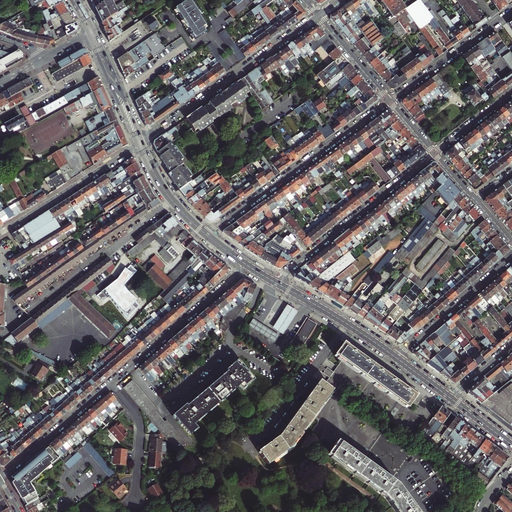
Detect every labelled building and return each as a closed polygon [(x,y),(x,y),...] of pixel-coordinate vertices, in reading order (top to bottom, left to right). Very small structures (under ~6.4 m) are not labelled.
[(54,8),(62,3),(61,2),(60,0),(55,0),(45,5),(46,6),(47,8),(47,9),(53,6),(54,8)] [(93,10),(107,0),(90,0),(88,1),(91,6),(93,10)] [(100,25),(125,8),(121,1),(115,5),(112,7),(108,0),(107,0),(93,10),(97,19),(100,25)] [(205,26),(206,25),(199,16),(202,14),(200,11),(198,13),(189,0),(188,0),(186,2),(184,0),(181,3),(182,5),(174,10),(174,12),(173,13),(176,17),(177,16),(182,22),(180,23),(186,31),(188,30),(191,35),(190,37),(193,41),(194,39),(195,40),(206,33),(204,29),(206,27),(205,26)] [(234,0),(232,2),(233,3),(224,11),(227,14),(240,3),(243,0),(234,0)] [(230,19),(231,20),(252,3),(254,2),(252,0),(243,0),(240,3),(227,14),(230,19)] [(258,6),(266,0),(255,0),(254,2),(252,3),(255,8),(258,6)] [(273,1),(272,0),(266,0),(258,6),(262,13),(265,16),(269,22),(273,18),(274,18),(268,10),(276,4),(274,2),(273,1)] [(280,8),(283,5),(288,0),(276,0),(274,2),(276,4),(279,9),(280,8)] [(283,12),(286,9),(289,7),(294,3),(292,1),(291,0),(288,0),(283,5),(280,8),(283,12)] [(348,2),(359,17),(362,15),(359,11),(361,9),(354,0),(351,0),(348,2)] [(354,0),(361,9),(362,10),(365,9),(370,15),(372,14),(369,8),(367,6),(362,0),(354,0)] [(418,29),(422,26),(428,22),(432,18),(427,11),(422,4),(418,0),(415,0),(412,3),(410,4),(408,5),(404,8),(403,9),(412,21),(418,29)] [(470,0),(465,4),(469,9),(474,5),(472,3),(470,0)] [(499,4),(497,0),(493,3),(498,11),(507,5),(504,1),(499,4)] [(364,23),(359,17),(348,2),(345,4),(342,7),(345,11),(347,15),(348,16),(349,16),(352,14),(360,24),(360,25),(357,28),(358,30),(366,24),(364,23)] [(391,2),(385,6),(387,10),(388,11),(394,7),(391,2)] [(52,20),(60,17),(69,14),(67,10),(62,3),(54,8),(58,14),(56,15),(55,14),(51,15),(48,11),(48,9),(46,10),(43,12),(44,15),(43,15),(44,17),(45,16),(47,24),(44,26),(45,28),(43,29),(44,32),(47,32),(50,30),(50,28),(53,27),(51,21),(52,20)] [(300,9),(294,3),(289,7),(295,14),(292,17),(296,22),(303,17),(304,14),(300,9)] [(401,3),(394,7),(398,13),(403,9),(404,8),(403,6),(401,3)] [(460,7),(464,12),(469,9),(465,4),(460,7)] [(215,18),(223,10),(219,5),(210,12),(215,18)] [(474,5),(469,9),(473,14),(478,10),(476,7),(474,5)] [(255,8),(250,12),(253,17),(260,12),(261,14),(262,13),(258,6),(255,8)] [(386,21),(385,20),(384,19),(384,18),(382,16),(381,14),(378,16),(372,6),(369,8),(372,14),(387,34),(390,32),(384,23),(386,21)] [(345,11),(342,7),(329,16),(329,19),(331,22),(332,23),(339,17),(342,14),(345,11)] [(393,16),(398,13),(394,7),(388,11),(391,15),(392,17),(393,16)] [(127,10),(125,8),(100,25),(102,30),(104,34),(114,27),(121,23),(118,18),(123,14),(122,13),(127,10)] [(286,9),(283,12),(286,17),(285,17),(291,26),(293,24),(296,22),(292,17),(286,9)] [(398,13),(393,16),(402,28),(412,21),(403,9),(398,13)] [(430,9),(427,11),(432,18),(434,21),(437,19),(430,9)] [(473,14),(469,9),(464,12),(468,17),(473,14)] [(478,10),(473,14),(476,19),(481,15),(480,13),(478,10)] [(283,12),(278,15),(288,28),(291,26),(285,17),(286,17),(283,12)] [(56,32),(75,24),(72,19),(69,14),(60,17),(52,20),(51,21),(53,27),(50,28),(50,30),(54,41),(54,44),(57,42),(59,41),(56,32)] [(462,38),(452,24),(445,14),(441,17),(450,30),(452,30),(453,31),(450,33),(453,38),(449,40),(452,45),(456,42),(462,38)] [(476,19),(473,14),(468,17),(471,22),(476,19)] [(278,15),(276,17),(279,21),(277,23),(283,32),(285,30),(288,28),(278,15)] [(481,15),(476,19),(471,22),(475,28),(481,24),(485,21),(481,15)] [(267,30),(264,32),(271,40),(274,38),(278,35),(272,26),(269,22),(265,16),(261,19),(266,25),(264,26),(267,30)] [(387,21),(393,29),(396,34),(401,41),(404,39),(401,34),(404,31),(402,28),(393,16),(392,17),(388,20),(387,21)] [(343,20),(339,17),(332,23),(334,25),(335,27),(343,20)] [(145,30),(148,34),(158,27),(152,18),(142,25),(145,30)] [(428,22),(444,44),(443,44),(446,49),(452,45),(449,40),(434,21),(432,18),(428,22)] [(14,22),(12,19),(0,26),(0,31),(2,32),(5,27),(7,28),(10,25),(14,22)] [(228,27),(234,23),(231,20),(230,19),(225,22),(228,27)] [(346,24),(343,20),(335,27),(337,29),(338,30),(346,24)] [(382,39),(370,21),(366,24),(358,30),(360,32),(363,36),(366,41),(363,44),(359,39),(351,46),(356,51),(361,57),(372,47),(374,45),(382,39)] [(456,21),(452,24),(462,38),(466,35),(469,32),(465,27),(462,23),(459,26),(456,21)] [(9,29),(12,30),(13,26),(16,25),(14,22),(10,25),(7,28),(5,27),(2,32),(5,34),(7,35),(9,29)] [(465,27),(469,32),(475,28),(471,22),(465,27)] [(13,26),(12,30),(9,29),(7,35),(10,36),(12,37),(14,31),(21,27),(19,23),(16,25),(13,26)] [(283,32),(277,23),(272,26),(278,35),(281,33),(283,32)] [(77,27),(75,24),(56,32),(59,41),(65,38),(75,33),(77,31),(77,29),(77,27)] [(346,24),(338,30),(340,32),(342,34),(350,28),(346,24)] [(352,26),(350,28),(342,34),(344,37),(345,39),(355,30),(352,26)] [(426,40),(430,36),(422,26),(418,29),(426,40)] [(106,39),(108,43),(119,35),(114,27),(104,34),(106,39)] [(271,40),(264,32),(261,27),(258,29),(257,28),(254,30),(255,31),(265,44),(268,42),(271,40)] [(316,27),(313,27),(305,33),(308,37),(309,36),(311,40),(316,36),(318,39),(323,35),(321,33),(316,27)] [(357,28),(355,30),(345,39),(347,41),(348,42),(356,36),(359,33),(360,32),(358,30),(357,28)] [(54,44),(54,41),(50,30),(47,32),(48,36),(47,36),(47,37),(45,37),(45,39),(46,39),(45,45),(48,46),(50,46),(54,44)] [(232,42),(223,31),(218,35),(238,63),(244,59),(232,42)] [(250,35),(260,48),(262,46),(265,44),(255,31),(250,35)] [(490,35),(495,43),(497,44),(498,46),(502,43),(494,32),(492,33),(490,35)] [(28,33),(27,33),(27,34),(22,33),(20,39),(24,40),(28,41),(29,35),(28,34),(28,33)] [(29,35),(28,41),(32,42),(37,43),(38,37),(30,35),(31,33),(28,33),(28,34),(29,35)] [(39,33),(38,37),(37,43),(41,44),(45,45),(46,39),(45,39),(45,37),(43,36),(43,38),(41,37),(41,34),(39,33)] [(303,34),(301,36),(306,44),(309,42),(311,45),(313,43),(313,42),(311,40),(309,36),(308,37),(305,33),(303,34)] [(160,42),(154,34),(150,37),(142,43),(150,53),(153,57),(165,49),(163,46),(160,41),(160,42)] [(242,39),(239,41),(249,56),(252,54),(255,52),(245,38),(242,34),(240,36),(242,39)] [(250,35),(245,38),(255,52),(257,50),(260,48),(250,35)] [(322,50),(330,44),(324,37),(323,35),(318,39),(313,43),(311,45),(309,47),(311,50),(312,52),(319,46),(322,50)] [(488,36),(486,38),(492,45),(495,43),(490,35),(488,36)] [(306,44),(301,36),(298,38),(295,40),(298,44),(299,43),(302,47),(302,48),(305,53),(308,57),(311,55),(308,52),(311,50),(309,47),(306,44)] [(359,39),(356,36),(348,42),(350,44),(351,46),(359,39)] [(438,56),(442,52),(430,36),(426,40),(438,56)] [(249,56),(239,41),(237,38),(232,42),(244,59),(247,57),(249,56)] [(485,39),(483,40),(488,48),(492,45),(486,38),(485,39)] [(169,51),(183,44),(180,39),(166,46),(169,51)] [(293,41),(291,43),(299,54),(301,56),(305,53),(302,48),(302,47),(299,43),(298,44),(295,40),(293,41)] [(481,42),(479,43),(485,51),(488,48),(483,40),(481,42)] [(208,42),(203,46),(213,59),(224,74),(229,70),(208,42)] [(121,73),(145,56),(150,53),(142,43),(116,62),(119,70),(121,73)] [(289,45),(286,47),(295,58),(296,57),(295,56),(296,55),(297,56),(299,54),(291,43),(289,45)] [(477,44),(475,46),(481,54),(485,51),(479,43),(477,44)] [(490,51),(487,54),(483,57),(484,58),(486,60),(487,62),(499,53),(501,57),(508,52),(507,50),(506,49),(502,43),(498,46),(494,49),(490,51)] [(330,44),(322,50),(327,55),(334,49),(330,44)] [(473,48),(469,50),(477,61),(480,59),(481,60),(484,58),(483,57),(482,55),(481,54),(475,46),(473,48)] [(283,49),(281,51),(295,70),(300,66),(295,58),(286,47),(283,49)] [(375,51),(372,47),(361,57),(363,59),(364,60),(368,57),(369,58),(372,55),(372,54),(375,51)] [(379,55),(380,53),(384,50),(381,47),(378,49),(375,51),(379,55)] [(421,49),(418,51),(427,63),(430,61),(432,59),(423,47),(421,49)] [(327,55),(332,61),(340,55),(337,52),(334,49),(327,55)] [(12,54),(0,50),(0,72),(0,73),(11,67),(25,60),(24,58),(23,57),(25,57),(25,56),(24,56),(24,55),(24,54),(23,54),(23,53),(22,53),(21,52),(20,52),(20,51),(19,51),(12,54)] [(84,51),(81,50),(69,57),(52,66),(56,73),(87,55),(85,51),(84,51)] [(410,52),(408,50),(394,62),(393,63),(395,65),(410,52)] [(484,71),(480,64),(477,61),(469,50),(467,51),(465,53),(471,61),(473,64),(471,66),(472,67),(470,68),(476,77),(484,71)] [(295,70),(281,51),(278,52),(276,54),(289,72),(290,73),(295,70)] [(367,64),(379,55),(375,51),(372,54),(372,55),(369,58),(368,57),(364,60),(366,62),(367,64)] [(411,53),(415,60),(421,68),(424,65),(427,63),(418,51),(414,54),(412,52),(411,53)] [(501,57),(500,56),(498,57),(498,59),(509,73),(500,80),(506,88),(511,83),(511,56),(510,54),(508,52),(501,57)] [(380,53),(379,55),(367,64),(369,67),(371,69),(382,59),(380,56),(382,55),(380,53)] [(467,64),(471,61),(465,53),(464,54),(461,56),(467,64)] [(273,56),(270,58),(278,69),(284,77),(286,76),(285,74),(289,72),(276,54),(273,56)] [(56,84),(92,64),(89,59),(87,55),(56,73),(51,75),(56,84)] [(321,87),(326,83),(348,64),(345,62),(344,60),(340,55),(332,61),(316,75),(316,76),(316,77),(318,79),(319,80),(322,83),(320,85),(321,87)] [(145,56),(121,73),(123,78),(124,80),(128,77),(149,62),(145,56)] [(207,63),(208,65),(212,70),(218,78),(221,76),(224,74),(213,59),(209,62),(207,58),(201,63),(204,66),(206,64),(207,63)] [(267,60),(265,62),(271,71),(275,68),(276,70),(278,69),(270,58),(267,60)] [(394,62),(391,58),(388,62),(386,63),(389,67),(393,63),(394,62)] [(386,63),(382,59),(371,69),(373,71),(374,72),(378,69),(379,70),(383,66),(386,63)] [(421,68),(415,60),(399,71),(402,75),(405,79),(414,73),(421,68)] [(480,82),(481,84),(486,80),(495,73),(487,62),(486,60),(480,64),(484,71),(476,77),(480,82)] [(260,65),(255,68),(260,75),(263,79),(264,80),(266,79),(264,75),(271,71),(265,62),(260,65)] [(378,77),(389,67),(386,63),(383,66),(379,70),(378,69),(374,72),(376,74),(378,77)] [(337,82),(352,69),(350,67),(348,64),(326,83),(328,86),(331,84),(333,85),(337,82)] [(204,67),(199,70),(209,84),(212,82),(214,81),(208,72),(204,67)] [(385,78),(390,74),(389,74),(393,71),(389,67),(378,77),(379,79),(381,80),(385,77),(385,78)] [(251,72),(246,75),(268,105),(272,102),(262,87),(261,87),(258,83),(263,79),(260,75),(255,68),(251,72)] [(345,85),(357,75),(355,73),(352,69),(337,82),(339,85),(328,94),(331,97),(345,85)] [(168,70),(162,74),(167,80),(168,79),(172,77),(168,70)] [(209,84),(199,70),(194,74),(204,88),(207,86),(209,84)] [(218,78),(212,70),(208,72),(214,81),(216,79),(218,78)] [(187,75),(199,92),(202,90),(204,88),(194,74),(192,71),(187,75)] [(199,92),(187,75),(186,73),(183,75),(187,82),(185,83),(194,96),(196,94),(199,92)] [(157,78),(162,84),(165,82),(167,80),(162,74),(157,78)] [(393,78),(390,74),(385,78),(385,77),(381,80),(383,83),(385,85),(393,78)] [(268,105),(246,75),(243,77),(239,80),(248,93),(261,109),(268,105)] [(359,78),(357,75),(345,85),(347,87),(341,91),(342,93),(344,91),(346,93),(361,80),(359,78)] [(396,78),(395,76),(393,78),(385,85),(388,89),(392,89),(398,84),(405,79),(402,75),(396,78)] [(441,83),(435,75),(430,79),(436,87),(441,83)] [(506,88),(500,80),(497,82),(494,77),(492,79),(495,83),(502,92),(504,90),(506,88)] [(33,85),(29,79),(21,83),(13,88),(17,94),(19,93),(31,86),(33,85)] [(83,91),(84,93),(101,84),(99,81),(98,79),(81,88),(83,91)] [(436,87),(430,79),(428,80),(426,82),(432,90),(436,87)] [(188,99),(176,82),(175,80),(170,83),(175,91),(177,93),(175,94),(176,96),(182,104),(185,102),(188,99)] [(191,97),(194,96),(185,83),(183,85),(178,80),(176,82),(188,99),(191,97)] [(184,120),(190,128),(193,132),(197,129),(199,132),(211,123),(211,122),(218,116),(218,117),(231,108),(229,107),(236,102),(238,104),(247,97),(245,95),(248,93),(239,80),(202,107),(188,117),(184,120)] [(350,98),(357,92),(365,85),(363,82),(361,80),(346,93),(350,98)] [(487,82),(491,87),(497,96),(500,94),(502,92),(495,83),(493,85),(489,81),(487,82)] [(424,83),(422,85),(430,96),(434,93),(432,90),(426,82),(424,83)] [(465,95),(464,95),(466,99),(472,107),(481,101),(483,101),(486,99),(486,97),(484,94),(483,94),(482,95),(478,90),(483,86),(483,85),(481,84),(480,82),(475,85),(473,83),(462,91),(465,95)] [(436,87),(438,90),(442,95),(447,91),(443,85),(441,83),(436,87)] [(80,96),(82,99),(102,88),(101,86),(101,84),(84,93),(80,96)] [(483,85),(483,86),(492,99),(495,97),(497,96),(491,87),(488,89),(484,84),(483,85)] [(365,85),(357,92),(360,95),(359,96),(358,95),(353,99),(355,101),(369,89),(368,87),(365,85)] [(430,96),(422,85),(420,86),(418,88),(426,99),(430,96)] [(11,89),(8,90),(12,97),(17,94),(13,88),(11,89)] [(93,107),(98,115),(111,109),(107,100),(102,88),(82,99),(69,106),(63,110),(67,117),(88,106),(90,109),(93,107)] [(415,89),(413,91),(419,99),(420,101),(422,104),(427,100),(426,99),(418,88),(415,89)] [(359,103),(361,105),(374,94),(371,92),(369,89),(355,101),(353,103),(354,104),(359,100),(361,102),(359,103)] [(5,99),(6,100),(12,97),(8,90),(2,93),(5,99)] [(79,93),(77,90),(59,100),(31,115),(25,118),(27,122),(30,128),(38,123),(36,120),(68,103),(67,102),(80,95),(79,93)] [(151,91),(147,94),(141,98),(134,102),(135,106),(137,109),(150,101),(152,99),(149,95),(152,93),(151,91)] [(177,93),(175,91),(169,95),(174,101),(178,107),(182,104),(176,96),(175,94),(177,93)] [(411,93),(400,100),(399,104),(403,108),(406,112),(413,107),(409,101),(411,100),(413,103),(414,101),(416,103),(415,104),(415,105),(420,101),(419,99),(413,91),(411,93)] [(6,100),(10,109),(24,101),(19,93),(17,94),(12,97),(6,100)] [(375,97),(374,94),(361,105),(357,108),(356,106),(351,110),(349,107),(347,108),(354,117),(376,101),(377,98),(375,97)] [(82,99),(80,96),(80,95),(67,102),(68,103),(69,106),(82,99)] [(157,122),(166,115),(162,110),(165,108),(168,106),(174,101),(169,95),(160,101),(150,109),(150,110),(139,115),(145,128),(148,129),(157,122)] [(325,107),(318,98),(311,103),(312,105),(317,112),(325,107)] [(5,99),(1,101),(4,107),(6,111),(8,110),(9,109),(10,109),(6,100),(5,99)] [(150,109),(160,101),(159,99),(154,102),(152,104),(150,101),(137,109),(138,112),(139,115),(150,110),(150,109)] [(307,119),(317,112),(312,105),(311,103),(309,100),(299,107),(304,115),(307,119)] [(174,101),(168,106),(169,107),(172,111),(175,109),(178,107),(174,101)] [(341,108),(344,112),(350,120),(353,118),(354,117),(347,108),(346,106),(344,103),(343,102),(339,105),(341,108)] [(511,112),(506,104),(504,106),(502,108),(511,120),(511,118),(511,112)] [(408,114),(410,116),(418,110),(415,105),(413,107),(406,112),(408,114)] [(26,106),(20,109),(25,118),(31,115),(26,106)] [(169,107),(168,106),(165,108),(162,110),(166,115),(169,113),(172,111),(169,107)] [(304,115),(299,107),(293,111),(299,119),(304,115)] [(336,112),(345,124),(348,122),(350,120),(344,112),(341,108),(336,112)] [(511,120),(502,108),(500,109),(498,111),(504,120),(507,117),(509,120),(510,121),(511,120)] [(105,126),(116,120),(114,115),(111,109),(98,115),(84,122),(90,134),(91,134),(97,131),(94,126),(92,126),(91,123),(95,121),(96,124),(102,121),(105,126)] [(330,114),(334,119),(335,121),(336,122),(340,128),(343,125),(345,124),(336,112),(335,110),(330,114)] [(418,110),(410,116),(412,118),(413,120),(421,115),(422,114),(418,110)] [(382,125),(385,123),(393,116),(391,113),(389,111),(386,111),(378,117),(379,119),(377,120),(381,126),(382,125)] [(504,120),(498,111),(496,112),(494,114),(500,123),(502,121),(505,125),(507,123),(506,122),(504,120)] [(500,123),(494,114),(492,115),(490,117),(496,126),(499,123),(502,127),(503,126),(500,123)] [(421,115),(413,120),(416,123),(424,118),(421,115)] [(22,131),(23,132),(30,128),(27,122),(24,124),(20,116),(0,127),(7,140),(22,131)] [(385,123),(389,128),(398,121),(396,119),(393,116),(385,123)] [(496,126),(490,117),(488,118),(486,120),(495,131),(498,128),(496,126)] [(324,121),(332,133),(335,131),(340,128),(336,122),(333,124),(328,118),(324,121)] [(374,120),(371,122),(374,126),(373,127),(376,131),(377,130),(380,135),(382,133),(379,129),(382,126),(381,126),(377,120),(376,118),(374,120)] [(113,129),(119,127),(117,124),(116,120),(105,126),(97,131),(91,134),(97,142),(99,141),(96,136),(110,129),(111,132),(114,130),(113,129)] [(495,131),(486,120),(484,122),(482,123),(491,136),(493,135),(492,133),(495,131)] [(388,139),(404,128),(401,124),(398,121),(389,128),(386,130),(385,131),(382,133),(387,140),(388,139)] [(374,126),(371,122),(369,124),(366,125),(372,133),(375,132),(378,137),(380,135),(377,130),(376,131),(373,127),(374,126)] [(491,136),(482,123),(480,125),(478,127),(487,139),(488,140),(492,137),(491,136)] [(363,127),(361,129),(373,145),(375,148),(369,153),(373,158),(382,151),(378,146),(383,143),(387,140),(382,133),(380,135),(378,137),(376,139),(372,133),(366,125),(363,127)] [(118,139),(119,141),(124,138),(121,132),(119,127),(113,129),(114,130),(111,132),(108,135),(110,140),(107,141),(108,143),(108,144),(109,144),(110,143),(114,141),(118,139)] [(153,147),(156,152),(168,143),(171,141),(167,137),(176,130),(174,127),(153,142),(152,145),(153,147)] [(487,139),(478,127),(476,128),(474,130),(481,138),(483,136),(486,140),(487,139)] [(321,128),(316,131),(323,140),(327,137),(321,128)] [(405,130),(404,128),(388,139),(393,145),(394,143),(392,140),(394,139),(397,141),(407,132),(405,130)] [(359,131),(356,133),(366,146),(368,149),(373,145),(361,129),(359,131)] [(315,146),(317,144),(311,135),(308,130),(306,132),(307,134),(304,137),(312,148),(315,146)] [(481,138),(474,130),(472,131),(470,133),(479,145),(481,144),(478,141),(481,138)] [(323,140),(316,131),(311,135),(317,144),(320,142),(323,140)] [(400,146),(411,137),(409,135),(407,132),(397,141),(400,146)] [(366,146),(356,133),(354,134),(351,136),(361,150),(366,146)] [(479,145),(470,133),(468,135),(466,136),(475,148),(479,145)] [(106,157),(104,153),(100,147),(97,142),(91,134),(90,134),(86,136),(99,161),(100,160),(106,157)] [(89,158),(93,165),(94,164),(99,161),(86,136),(83,138),(80,140),(89,158)] [(269,149),(276,144),(270,136),(263,141),(269,149)] [(312,148),(304,137),(301,139),(299,136),(297,137),(298,139),(301,143),(307,151),(310,150),(312,148)] [(349,138),(347,140),(357,153),(361,150),(351,136),(349,138)] [(464,137),(462,139),(469,147),(471,145),(474,149),(475,148),(466,136),(464,137)] [(413,139),(411,137),(400,146),(402,147),(400,149),(403,151),(404,150),(408,147),(415,141),(413,139)] [(114,141),(116,145),(111,148),(109,149),(112,153),(120,148),(127,145),(126,143),(124,138),(119,141),(118,139),(114,141)] [(302,155),(296,147),(290,138),(287,141),(293,149),(291,151),(297,159),(300,157),(302,155)] [(383,143),(395,158),(404,169),(407,167),(409,165),(403,158),(400,154),(396,149),(394,147),(393,145),(388,139),(387,140),(383,143)] [(469,147),(462,139),(461,140),(458,142),(462,148),(464,150),(468,155),(472,151),(469,147)] [(77,149),(84,161),(89,158),(80,140),(66,147),(70,153),(77,149)] [(357,153),(347,140),(345,141),(343,142),(352,154),(354,156),(355,155),(356,156),(358,155),(357,153)] [(411,151),(419,145),(417,143),(415,141),(408,147),(411,151)] [(345,153),(346,153),(348,156),(352,154),(343,142),(342,143),(340,145),(343,148),(342,149),(345,153)] [(449,162),(460,153),(458,151),(462,148),(458,142),(445,153),(444,156),(447,160),(449,162)] [(108,150),(106,147),(109,144),(108,144),(108,143),(102,146),(100,147),(104,153),(106,157),(112,153),(109,149),(108,150)] [(181,159),(174,149),(172,147),(171,147),(168,143),(156,152),(160,158),(159,158),(163,163),(169,172),(170,174),(168,175),(179,190),(190,182),(188,178),(190,176),(184,167),(181,169),(179,166),(181,164),(179,160),(181,159)] [(301,143),(296,147),(302,155),(305,153),(307,151),(301,143)] [(338,146),(336,147),(344,158),(348,156),(346,153),(345,153),(342,149),(343,148),(340,145),(338,146)] [(421,148),(419,145),(411,151),(403,158),(409,165),(423,154),(424,151),(421,148)] [(344,158),(336,147),(331,151),(337,160),(339,162),(344,158)] [(295,160),(297,159),(291,151),(289,148),(287,150),(286,149),(284,150),(287,154),(293,162),(295,160)] [(66,174),(67,173),(70,172),(71,171),(59,150),(51,155),(60,170),(61,173),(63,176),(66,174)] [(333,163),(337,160),(331,151),(329,152),(327,155),(333,163)] [(496,156),(494,157),(503,169),(505,167),(508,165),(499,154),(496,151),(493,153),(496,156)] [(500,152),(499,154),(508,165),(510,164),(511,163),(505,155),(503,156),(500,152)] [(373,158),(369,153),(361,159),(359,160),(363,164),(365,168),(371,164),(372,163),(374,166),(373,167),(382,178),(386,184),(390,180),(385,174),(373,158)] [(461,153),(460,153),(449,162),(451,164),(453,167),(465,156),(465,155),(463,156),(461,153)] [(284,156),(290,164),(292,163),(293,162),(287,154),(284,156)] [(404,169),(395,158),(392,160),(387,154),(386,155),(394,167),(399,173),(402,171),(404,169)] [(289,165),(290,164),(284,156),(284,155),(281,157),(280,156),(279,157),(286,167),(289,165)] [(328,167),(333,163),(327,155),(325,156),(321,158),(328,167)] [(125,161),(126,163),(128,167),(137,162),(135,159),(134,156),(125,161)] [(272,177),(266,168),(258,156),(256,158),(261,165),(260,165),(263,170),(262,171),(269,180),(271,178),(272,177)] [(466,157),(465,156),(453,167),(455,169),(458,172),(468,162),(465,158),(466,157)] [(489,156),(487,158),(498,173),(500,171),(503,169),(494,157),(492,159),(489,156)] [(279,159),(276,161),(278,164),(279,164),(283,169),(285,168),(286,167),(279,157),(278,157),(279,159)] [(328,167),(321,158),(320,160),(317,162),(321,168),(325,174),(330,170),(328,167)] [(484,165),(485,167),(488,170),(483,174),(480,177),(485,183),(490,179),(498,173),(487,158),(483,160),(486,164),(484,165)] [(360,166),(363,164),(359,160),(357,161),(345,170),(348,174),(356,168),(356,169),(360,166)] [(276,161),(272,164),(278,173),(281,171),(283,169),(279,164),(278,164),(276,161)] [(139,167),(137,162),(128,167),(115,176),(117,179),(113,181),(111,179),(109,180),(111,183),(114,187),(121,183),(123,181),(140,170),(139,167)] [(315,163),(311,166),(317,173),(318,173),(318,174),(320,173),(318,171),(321,168),(317,162),(315,163)] [(470,164),(468,162),(458,172),(459,173),(460,174),(462,176),(472,167),(470,164)] [(115,176),(128,167),(126,163),(119,167),(120,168),(113,172),(112,170),(106,174),(109,180),(111,179),(115,176)] [(265,182),(259,173),(258,172),(256,173),(254,171),(248,163),(245,166),(251,175),(259,187),(262,185),(265,182)] [(431,180),(435,176),(433,172),(438,168),(436,166),(434,163),(432,163),(423,170),(431,178),(431,180)] [(278,173),(272,164),(266,168),(272,177),(276,175),(278,173)] [(478,171),(476,172),(466,181),(468,183),(470,186),(480,177),(483,174),(481,171),(485,167),(484,165),(478,171)] [(323,187),(317,179),(314,175),(317,173),(311,166),(309,167),(306,169),(312,177),(317,184),(321,189),(322,188),(323,187)] [(473,166),(472,167),(462,176),(464,179),(466,181),(476,172),(473,168),(474,167),(473,166)] [(399,173),(394,167),(385,174),(390,180),(395,177),(399,173)] [(437,176),(438,177),(442,173),(440,171),(438,168),(433,172),(435,176),(436,177),(437,176)] [(305,171),(302,173),(307,181),(312,177),(306,169),(305,171)] [(49,177),(51,180),(61,173),(60,170),(49,177)] [(142,173),(140,170),(123,181),(126,187),(127,186),(130,185),(143,176),(142,173)] [(352,179),(354,177),(360,173),(358,170),(350,176),(352,179)] [(423,184),(426,182),(431,178),(423,170),(420,173),(416,176),(423,184)] [(269,180),(262,171),(259,173),(265,182),(267,181),(269,180)] [(67,183),(63,176),(61,173),(51,180),(54,186),(56,189),(61,186),(67,183)] [(207,179),(210,183),(219,176),(216,173),(207,179)] [(311,196),(312,195),(316,193),(312,188),(307,181),(302,173),(299,174),(297,176),(302,184),(304,187),(309,194),(311,196)] [(440,186),(441,185),(447,178),(444,176),(442,173),(438,177),(437,178),(433,182),(430,185),(432,187),(437,183),(440,186)] [(101,177),(108,188),(109,187),(111,190),(113,189),(115,188),(114,187),(111,183),(109,180),(106,174),(103,175),(101,177)] [(259,187),(251,175),(245,180),(253,191),(256,189),(259,187)] [(144,178),(143,176),(130,185),(131,187),(130,188),(131,190),(145,180),(144,178)] [(182,194),(189,190),(192,188),(191,187),(202,180),(199,176),(190,182),(179,190),(178,190),(180,192),(182,194)] [(219,176),(210,183),(211,185),(212,184),(213,186),(217,183),(218,185),(224,181),(220,176),(219,176)] [(293,179),(298,187),(302,184),(297,176),(295,177),(295,178),(293,179)] [(414,177),(412,179),(421,189),(422,190),(426,187),(423,184),(416,176),(414,177)] [(97,180),(102,188),(105,194),(110,191),(108,188),(101,177),(99,178),(97,180)] [(331,181),(328,177),(322,181),(325,185),(329,183),(331,181)] [(13,214),(15,216),(22,212),(28,208),(26,203),(12,178),(8,181),(21,204),(10,210),(13,214)] [(244,178),(240,181),(247,191),(248,191),(250,194),(252,192),(253,191),(245,180),(244,178)] [(377,191),(379,189),(372,181),(371,183),(367,178),(365,180),(367,182),(375,192),(377,191)] [(440,186),(433,192),(436,194),(446,205),(448,204),(458,192),(455,188),(450,182),(449,180),(447,178),(441,185),(440,186)] [(299,189),(298,187),(293,179),(291,181),(288,183),(296,194),(297,193),(296,191),(299,189)] [(421,189),(412,179),(410,180),(408,182),(416,192),(421,189)] [(95,181),(92,182),(98,191),(102,188),(97,180),(95,181)] [(146,182),(145,180),(131,190),(130,191),(129,191),(130,192),(131,192),(133,194),(136,192),(147,184),(146,182)] [(218,185),(224,194),(231,189),(227,184),(225,180),(224,181),(218,185)] [(355,208),(349,200),(346,197),(344,198),(340,193),(342,192),(333,180),(331,181),(329,183),(351,212),(353,210),(355,208)] [(123,181),(121,183),(114,187),(115,188),(117,192),(121,190),(124,188),(126,187),(123,181)] [(247,191),(240,181),(237,183),(236,181),(234,183),(245,197),(247,195),(250,194),(248,191),(247,191)] [(511,186),(508,181),(502,185),(507,191),(511,198),(511,186)] [(90,184),(88,185),(96,198),(100,195),(98,191),(92,182),(90,184)] [(371,195),(375,192),(367,182),(365,184),(367,186),(364,188),(362,186),(360,184),(358,186),(368,198),(371,195)] [(416,192),(408,182),(406,184),(404,185),(412,195),(413,197),(414,196),(414,195),(416,192)] [(236,190),(233,192),(240,201),(243,199),(245,197),(234,183),(233,184),(232,184),(236,190)] [(296,194),(288,183),(286,184),(284,186),(290,195),(293,193),(295,194),(296,194)] [(335,205),(338,209),(344,217),(346,215),(347,214),(351,212),(329,183),(325,185),(339,203),(335,205)] [(351,187),(352,187),(360,198),(361,197),(364,201),(366,199),(368,198),(358,186),(357,185),(356,183),(351,187)] [(137,194),(149,187),(148,186),(147,184),(136,192),(137,193),(137,194)] [(317,192),(321,189),(317,184),(312,188),(316,193),(317,192)] [(96,198),(88,185),(85,187),(83,188),(90,200),(91,201),(96,198)] [(214,189),(211,185),(203,191),(204,192),(199,196),(200,199),(204,196),(206,194),(210,191),(214,189)] [(412,195),(404,185),(402,187),(400,189),(406,196),(408,199),(412,195)] [(501,196),(507,191),(502,185),(495,191),(492,193),(503,207),(507,203),(501,196)] [(126,187),(124,188),(121,190),(123,193),(123,194),(127,192),(129,191),(130,191),(127,186),(126,187)] [(282,187),(279,189),(284,196),(287,194),(289,196),(289,197),(292,201),(294,200),(290,195),(284,186),(282,187)] [(134,196),(138,201),(152,192),(151,189),(149,187),(137,194),(134,196)] [(190,191),(183,196),(186,200),(199,191),(197,188),(195,188),(195,187),(190,191)] [(360,198),(352,187),(350,189),(352,192),(355,195),(353,196),(359,205),(362,203),(364,201),(361,197),(360,198)] [(88,201),(90,200),(83,188),(81,190),(78,191),(84,200),(86,204),(89,203),(88,201)] [(102,188),(98,191),(100,195),(103,199),(104,201),(108,198),(105,194),(102,188)] [(32,195),(38,203),(44,199),(46,198),(41,189),(34,193),(34,194),(32,195)] [(199,191),(186,200),(188,203),(191,206),(200,199),(199,196),(204,192),(203,191),(202,189),(199,191)] [(226,199),(228,202),(232,200),(233,202),(234,201),(236,204),(238,202),(240,201),(233,192),(231,189),(224,194),(227,198),(226,199)] [(284,196),(279,189),(277,191),(275,193),(280,199),(284,196)] [(358,206),(359,205),(353,196),(347,189),(345,190),(351,198),(349,200),(355,208),(358,206)] [(406,196),(400,189),(398,190),(396,191),(403,199),(406,196)] [(84,200),(78,191),(75,193),(72,196),(77,204),(84,200)] [(403,199),(396,191),(394,193),(392,195),(401,205),(404,202),(405,204),(406,203),(403,199)] [(153,193),(152,192),(138,201),(139,203),(138,203),(139,205),(154,195),(153,193)] [(461,194),(458,192),(448,204),(453,209),(463,197),(461,194)] [(0,193),(0,221),(1,222),(7,218),(13,214),(10,210),(0,193)] [(118,194),(117,195),(121,201),(124,200),(126,198),(123,194),(123,193),(119,196),(118,194)] [(280,199),(275,193),(273,194),(271,196),(276,203),(278,206),(285,216),(287,214),(288,214),(281,204),(279,205),(277,201),(280,199)] [(503,207),(492,193),(484,199),(484,202),(488,207),(494,214),(503,207)] [(28,208),(29,209),(33,206),(38,203),(32,195),(31,196),(33,199),(26,203),(28,208)] [(113,200),(116,205),(119,203),(121,201),(117,195),(116,196),(117,197),(113,200)] [(156,197),(154,195),(139,205),(140,207),(135,210),(133,212),(131,207),(126,210),(127,211),(131,217),(133,216),(137,213),(140,211),(145,208),(149,205),(157,199),(156,197)] [(401,205),(392,195),(391,196),(389,198),(398,209),(399,209),(398,207),(401,205)] [(77,204),(72,196),(69,197),(67,198),(73,207),(74,207),(77,204)] [(207,205),(200,199),(191,206),(194,208),(201,215),(204,217),(217,206),(218,205),(215,201),(216,200),(218,198),(216,196),(215,197),(211,202),(210,204),(208,203),(207,205)] [(276,203),(271,196),(268,197),(272,203),(276,208),(278,206),(276,203)] [(272,203),(268,197),(266,199),(262,202),(268,209),(270,212),(276,208),(272,203)] [(463,197),(453,209),(444,219),(440,223),(442,225),(445,227),(468,202),(465,199),(463,197)] [(65,200),(63,201),(68,210),(73,207),(67,198),(65,200)] [(116,205),(113,200),(112,198),(110,199),(112,201),(102,207),(106,212),(113,207),(116,205)] [(398,209),(389,198),(387,199),(385,201),(391,209),(393,211),(396,209),(397,211),(398,209)] [(148,212),(161,204),(159,202),(157,199),(149,205),(145,208),(148,212)] [(58,204),(64,213),(68,210),(63,201),(61,203),(58,204)] [(391,209),(385,201),(383,202),(380,204),(386,212),(388,215),(390,213),(388,211),(391,209)] [(268,209),(262,202),(260,204),(258,205),(262,211),(263,213),(268,209)] [(468,202),(445,227),(447,229),(450,232),(462,219),(466,214),(472,207),(470,205),(468,202)] [(497,217),(510,207),(507,203),(503,207),(494,214),(496,216),(497,217)] [(60,216),(64,213),(58,204),(56,206),(54,207),(60,216)] [(386,212),(380,204),(378,206),(376,208),(382,216),(386,212)] [(430,224),(435,218),(420,205),(416,209),(415,210),(423,218),(430,224)] [(213,221),(220,215),(217,210),(219,209),(217,206),(204,217),(206,220),(208,221),(213,221)] [(330,208),(340,220),(343,218),(344,217),(338,209),(336,210),(332,206),(330,208)] [(60,216),(54,207),(52,208),(49,210),(61,228),(63,226),(59,221),(60,220),(58,217),(60,216)] [(262,215),(260,212),(256,207),(254,208),(252,210),(258,218),(259,219),(262,217),(262,215)] [(465,222),(462,219),(450,232),(452,234),(455,236),(456,238),(468,225),(480,216),(476,212),(472,207),(466,214),(469,218),(465,222)] [(511,209),(510,207),(497,217),(498,219),(500,221),(511,211),(511,209)] [(337,222),(340,220),(330,208),(327,210),(330,214),(328,216),(335,224),(337,222)] [(382,216),(376,208),(374,209),(371,211),(380,223),(381,222),(380,220),(383,218),(382,216)] [(61,228),(49,210),(26,225),(17,231),(29,248),(33,246),(37,243),(42,240),(47,237),(52,234),(57,231),(61,228)] [(249,212),(246,214),(253,222),(258,218),(252,210),(249,212)] [(127,220),(131,217),(127,211),(125,213),(123,214),(127,220)] [(380,223),(371,211),(370,213),(367,214),(376,226),(380,223)] [(503,224),(511,217),(511,211),(500,221),(502,223),(503,224)] [(106,214),(110,222),(114,228),(116,227),(119,225),(115,220),(114,220),(113,221),(108,213),(106,214)] [(162,226),(163,225),(173,218),(171,216),(169,214),(158,222),(161,227),(162,226)] [(245,215),(242,217),(248,226),(253,222),(246,214),(245,215)] [(290,218),(287,214),(285,216),(279,220),(282,224),(284,223),(286,222),(290,218)] [(376,226),(367,214),(365,216),(364,217),(373,230),(377,227),(376,226)] [(444,219),(438,214),(435,218),(440,223),(444,219)] [(127,220),(130,224),(136,221),(133,216),(131,217),(127,220)] [(323,218),(331,228),(333,226),(335,224),(328,216),(325,218),(324,217),(323,218)] [(238,226),(240,226),(245,229),(248,230),(251,229),(248,226),(242,217),(239,219),(235,222),(238,226)] [(373,230),(364,217),(362,219),(360,221),(366,228),(370,233),(373,230)] [(510,225),(511,223),(511,217),(503,224),(505,227),(507,229),(511,226),(510,225)] [(106,234),(110,231),(106,225),(102,218),(100,218),(105,226),(104,227),(102,228),(106,234)] [(176,221),(173,218),(163,225),(166,229),(164,230),(162,226),(161,227),(157,230),(156,231),(162,237),(167,233),(168,235),(169,234),(170,233),(168,232),(173,228),(174,229),(179,225),(176,221)] [(323,220),(320,222),(327,231),(329,229),(331,228),(323,218),(322,219),(323,220)] [(412,245),(415,243),(417,240),(418,238),(421,235),(423,233),(425,230),(427,228),(429,225),(430,224),(423,218),(407,238),(400,247),(407,253),(408,251),(410,248),(412,245)] [(127,228),(127,227),(130,224),(127,220),(122,223),(121,224),(124,228),(126,230),(128,229),(127,228)] [(282,224),(279,220),(277,222),(274,224),(278,229),(280,228),(282,226),(282,225),(282,224)] [(475,235),(487,225),(485,223),(483,220),(472,230),(475,235)] [(358,222),(356,224),(362,231),(366,228),(360,221),(358,222)] [(226,234),(228,236),(240,226),(238,226),(235,222),(223,231),(223,233),(226,234)] [(327,231),(320,222),(318,224),(317,223),(315,224),(323,234),(326,232),(327,231)] [(307,231),(308,232),(315,240),(317,239),(319,237),(313,228),(311,226),(308,228),(304,223),(302,224),(307,231)] [(181,226),(179,224),(179,225),(174,229),(173,230),(177,234),(183,228),(181,226)] [(244,247),(253,240),(249,237),(254,233),(255,234),(256,233),(257,234),(259,233),(260,235),(262,233),(264,232),(267,230),(263,224),(253,231),(252,232),(245,238),(239,243),(242,245),(244,247)] [(315,226),(313,228),(319,237),(322,235),(323,234),(315,224),(314,225),(315,226)] [(362,231),(356,224),(354,225),(352,227),(358,234),(361,239),(365,235),(362,231)] [(70,235),(72,234),(70,232),(69,230),(70,230),(66,225),(65,225),(63,226),(61,228),(67,237),(70,235)] [(478,238),(490,228),(489,227),(487,225),(475,235),(477,237),(478,238)] [(94,233),(98,239),(102,236),(97,230),(95,226),(93,227),(91,228),(94,233)] [(240,226),(228,236),(230,238),(233,239),(245,229),(240,226)] [(102,236),(106,234),(102,228),(102,227),(100,228),(97,230),(102,236)] [(115,237),(118,236),(117,234),(119,232),(116,227),(114,228),(111,231),(114,235),(115,237)] [(358,234),(352,227),(350,229),(347,230),(353,238),(358,234)] [(397,227),(393,230),(389,233),(385,236),(381,239),(377,242),(373,246),(372,246),(369,249),(367,251),(374,260),(384,251),(381,247),(401,232),(397,227)] [(61,228),(57,231),(62,240),(65,239),(67,237),(61,228)] [(492,230),(490,228),(478,238),(482,242),(493,232),(492,230)] [(186,248),(194,241),(192,239),(190,236),(191,235),(184,229),(175,238),(178,241),(178,240),(181,238),(184,242),(182,244),(186,248)] [(245,238),(252,232),(248,230),(245,229),(233,239),(236,241),(239,243),(245,238)] [(353,238),(347,230),(344,233),(341,235),(348,244),(351,241),(354,246),(351,248),(352,249),(358,244),(353,238)] [(23,252),(28,249),(29,248),(17,231),(15,233),(12,234),(23,252)] [(52,234),(58,243),(60,241),(62,240),(57,231),(52,234)] [(111,231),(110,231),(106,234),(109,239),(110,241),(113,239),(112,238),(111,237),(114,235),(111,231)] [(176,261),(181,256),(167,242),(162,237),(156,231),(153,233),(150,235),(144,240),(138,244),(128,252),(132,256),(155,239),(164,248),(159,253),(170,264),(175,259),(176,261)] [(144,240),(150,235),(147,231),(145,232),(141,236),(144,240)] [(279,244),(284,248),(288,251),(294,257),(298,254),(303,250),(289,232),(286,236),(285,236),(283,238),(279,244)] [(315,240),(308,232),(304,236),(306,238),(310,244),(312,242),(315,240)] [(495,234),(493,232),(482,242),(485,245),(496,235),(495,234)] [(94,242),(95,241),(98,239),(94,233),(92,234),(89,235),(94,242)] [(169,234),(168,235),(167,233),(162,237),(167,242),(172,238),(169,234)] [(262,233),(260,235),(253,240),(244,247),(252,252),(256,255),(260,257),(268,246),(265,244),(271,239),(268,237),(262,233)] [(47,237),(53,246),(55,245),(58,243),(52,234),(47,237)] [(98,239),(101,244),(105,241),(109,239),(106,234),(102,236),(98,239)] [(87,237),(85,238),(90,244),(91,244),(94,242),(89,235),(87,237)] [(348,244),(341,235),(339,237),(336,239),(345,250),(350,247),(348,244)] [(498,238),(496,235),(485,245),(489,251),(501,240),(498,238)] [(138,244),(144,240),(141,236),(137,239),(135,240),(138,244)] [(47,237),(42,240),(48,249),(50,248),(53,246),(47,237)] [(498,261),(489,251),(485,245),(482,242),(478,238),(477,237),(475,239),(478,242),(477,242),(485,252),(482,255),(485,258),(491,266),(494,264),(498,261)] [(83,239),(81,241),(86,248),(87,247),(90,244),(85,238),(83,239)] [(306,238),(301,241),(306,247),(308,246),(310,244),(306,238)] [(271,239),(265,244),(268,246),(260,257),(266,261),(274,265),(284,248),(279,244),(275,242),(271,239)] [(334,241),(332,243),(341,254),(345,250),(336,239),(334,241)] [(42,240),(37,243),(41,248),(43,252),(46,251),(48,249),(42,240)] [(76,241),(73,243),(79,252),(80,252),(84,249),(78,240),(76,241)] [(502,242),(501,240),(489,251),(498,261),(508,252),(508,249),(506,247),(502,242)] [(94,242),(91,244),(95,249),(99,246),(95,241),(94,242)] [(188,260),(186,262),(189,266),(198,257),(204,250),(200,247),(199,245),(194,241),(186,248),(191,253),(189,255),(191,257),(193,255),(194,256),(189,261),(188,260)] [(33,246),(36,251),(39,250),(41,248),(37,243),(33,246)] [(71,245),(69,246),(75,255),(79,252),(73,243),(71,245)] [(330,244),(328,245),(339,259),(343,256),(341,254),(332,243),(330,244)] [(91,244),(90,244),(87,247),(90,252),(91,253),(92,254),(94,253),(93,251),(95,249),(91,244)] [(327,247),(324,249),(335,263),(339,259),(328,245),(327,247)] [(29,248),(28,249),(32,256),(34,255),(33,254),(34,253),(36,251),(33,246),(29,248)] [(66,248),(64,249),(70,258),(71,258),(75,255),(69,246),(66,248)] [(90,252),(87,247),(86,248),(84,249),(80,252),(84,257),(84,258),(85,259),(88,257),(86,255),(90,252)] [(407,253),(400,247),(387,263),(394,269),(393,270),(395,272),(400,266),(397,264),(400,261),(402,258),(404,256),(406,253),(407,253)] [(288,251),(284,248),(274,265),(278,268),(280,268),(294,257),(288,251)] [(28,249),(23,252),(27,257),(29,261),(31,259),(34,258),(32,256),(28,249)] [(65,262),(66,261),(70,258),(64,249),(61,251),(59,253),(65,262)] [(335,263),(324,249),(322,250),(321,252),(327,261),(331,266),(335,263)] [(204,250),(198,257),(205,264),(212,256),(209,254),(204,250)] [(24,261),(23,260),(25,258),(27,257),(23,252),(21,253),(19,254),(18,255),(24,264),(25,263),(24,261)] [(80,252),(79,252),(75,255),(79,260),(80,261),(81,262),(83,261),(81,259),(84,257),(80,252)] [(312,289),(316,291),(334,277),(350,264),(355,260),(349,252),(343,256),(339,259),(335,263),(331,266),(327,269),(324,272),(322,273),(320,275),(307,286),(312,289)] [(327,261),(321,252),(319,253),(317,255),(323,263),(327,261)] [(55,256),(61,265),(62,264),(65,262),(59,253),(57,255),(55,256)] [(22,265),(24,264),(18,255),(14,257),(14,258),(20,267),(22,265)] [(75,255),(71,258),(75,263),(75,264),(76,265),(78,264),(77,262),(79,260),(75,255)] [(165,265),(155,255),(142,267),(165,291),(168,287),(189,266),(186,262),(184,261),(168,277),(160,270),(155,265),(157,262),(162,268),(165,265)] [(323,263),(317,255),(315,257),(313,258),(319,267),(324,272),(327,269),(323,263)] [(52,258),(50,259),(56,268),(58,267),(61,265),(55,256),(52,258)] [(212,256),(205,264),(188,281),(193,286),(195,284),(193,283),(208,268),(211,270),(215,266),(220,262),(216,259),(212,256)] [(487,270),(477,258),(475,256),(471,260),(483,274),(485,272),(487,270)] [(184,285),(188,281),(205,264),(198,257),(189,266),(168,287),(175,294),(176,294),(177,293),(180,289),(182,287),(184,285)] [(491,266),(485,258),(481,261),(480,259),(480,258),(479,257),(477,258),(487,270),(489,268),(491,266)] [(14,258),(9,261),(18,274),(19,273),(17,269),(18,268),(20,267),(14,258)] [(71,258),(70,258),(66,261),(70,266),(71,268),(72,269),(74,267),(73,265),(75,263),(71,258)] [(104,261),(109,267),(113,264),(109,258),(107,259),(104,261)] [(319,267),(313,258),(311,260),(309,261),(315,270),(318,268),(319,267)] [(48,261),(46,262),(52,271),(53,270),(56,268),(50,259),(48,261)] [(481,275),(483,274),(471,260),(467,263),(479,277),(481,275)] [(68,268),(70,266),(66,261),(65,262),(62,264),(66,270),(67,271),(67,272),(70,270),(68,268)] [(101,265),(105,270),(106,269),(109,267),(104,261),(103,263),(101,265)] [(315,270),(309,261),(307,263),(309,265),(307,267),(311,273),(315,270)] [(41,266),(47,275),(52,271),(46,262),(43,264),(41,266)] [(220,262),(215,266),(220,271),(226,266),(222,264),(220,262)] [(96,268),(101,274),(105,270),(101,265),(99,263),(97,264),(98,265),(99,266),(96,268)] [(307,286),(320,275),(315,270),(311,273),(307,267),(309,265),(307,263),(293,274),(293,278),(299,281),(307,286)] [(479,277),(467,263),(463,266),(465,269),(475,280),(477,278),(479,277)] [(109,267),(106,269),(110,274),(116,267),(113,264),(109,267)] [(335,302),(346,285),(342,283),(345,280),(348,277),(346,275),(354,269),(350,264),(334,277),(335,278),(323,295),(329,299),(335,302)] [(511,265),(498,277),(502,283),(507,279),(511,274),(511,265)] [(47,275),(41,266),(39,267),(36,269),(42,278),(47,275)] [(92,271),(96,277),(101,274),(96,268),(95,266),(93,268),(94,269),(94,270),(92,271)] [(136,272),(130,266),(126,271),(124,269),(117,281),(96,297),(103,303),(109,298),(128,320),(140,307),(135,302),(137,301),(128,293),(123,287),(136,272)] [(212,280),(209,282),(203,276),(199,280),(202,284),(209,291),(212,288),(224,278),(230,273),(230,270),(230,269),(228,267),(226,266),(220,271),(216,275),(212,280)] [(215,266),(211,270),(210,271),(207,275),(205,274),(203,276),(209,282),(212,280),(211,278),(213,276),(212,275),(214,273),(216,275),(220,271),(215,266)] [(58,267),(56,268),(53,270),(57,276),(58,277),(59,278),(61,276),(59,274),(62,273),(58,267)] [(42,278),(36,269),(34,270),(32,272),(38,281),(42,278)] [(403,278),(408,271),(404,269),(400,275),(403,278)] [(462,272),(472,283),(473,282),(475,280),(465,269),(462,272)] [(57,276),(53,270),(52,271),(47,275),(51,281),(53,279),(54,280),(54,281),(57,279),(55,277),(57,276)] [(90,273),(88,275),(92,280),(96,277),(92,271),(90,270),(89,271),(89,272),(90,273)] [(373,270),(363,283),(367,287),(378,274),(373,270)] [(469,285),(472,283),(462,272),(460,270),(456,273),(457,274),(468,287),(469,285)] [(33,284),(38,281),(32,272),(29,274),(27,275),(33,284)] [(19,273),(18,274),(26,284),(28,288),(29,287),(33,284),(27,275),(25,277),(23,278),(19,273)] [(86,276),(84,278),(88,283),(92,280),(88,275),(86,273),(84,274),(85,275),(86,276)] [(468,287),(457,274),(453,278),(464,290),(466,288),(468,287)] [(51,281),(47,275),(42,278),(46,284),(47,285),(48,286),(50,284),(48,282),(51,281)] [(386,292),(362,320),(370,325),(377,330),(386,320),(393,325),(396,322),(400,317),(403,314),(408,308),(409,306),(401,300),(396,306),(388,315),(385,313),(386,311),(386,309),(382,306),(390,297),(394,295),(406,280),(403,278),(400,275),(386,292)] [(82,276),(80,278),(81,279),(82,279),(80,281),(77,283),(81,289),(82,288),(88,283),(84,278),(82,276)] [(334,277),(316,291),(320,293),(323,295),(335,278),(334,277)] [(502,283),(498,277),(496,279),(494,281),(501,289),(503,291),(504,292),(508,289),(502,283)] [(46,284),(42,278),(38,281),(42,287),(42,288),(43,289),(45,287),(44,285),(46,284)] [(462,292),(464,290),(453,278),(449,281),(460,293),(462,292)] [(249,289),(252,283),(245,279),(243,279),(242,279),(241,280),(231,288),(242,302),(243,301),(244,298),(240,293),(245,287),(249,289)] [(88,283),(82,288),(86,293),(97,285),(92,280),(88,283)] [(41,288),(42,287),(38,281),(33,284),(37,290),(38,291),(39,292),(41,291),(39,288),(41,288)] [(75,285),(73,287),(77,292),(81,289),(77,283),(76,281),(74,283),(75,284),(75,285)] [(184,285),(198,301),(200,299),(202,297),(193,286),(188,281),(184,285)] [(445,284),(456,297),(458,295),(460,293),(449,281),(445,284)] [(492,283),(490,284),(497,293),(501,289),(494,281),(492,283)] [(197,282),(196,283),(205,294),(207,292),(209,291),(202,284),(201,286),(200,284),(199,284),(197,282)] [(342,307),(350,298),(345,295),(350,287),(350,284),(351,283),(349,282),(347,283),(346,285),(335,302),(339,305),(342,307)] [(440,286),(442,288),(452,300),(454,298),(456,297),(445,284),(444,282),(440,286)] [(193,286),(202,297),(204,295),(205,294),(196,283),(195,284),(193,286)] [(254,284),(252,283),(249,289),(244,298),(243,301),(245,303),(252,297),(255,289),(256,285),(254,284)] [(386,292),(375,283),(368,293),(372,296),(367,303),(356,316),(359,318),(362,320),(386,292)] [(37,290),(33,284),(29,287),(33,293),(34,294),(35,295),(37,294),(35,291),(37,290)] [(413,284),(401,300),(409,306),(412,303),(416,298),(420,293),(422,291),(414,285),(413,284)] [(488,286),(486,287),(496,299),(498,301),(499,299),(498,298),(500,296),(499,295),(497,293),(490,284),(488,286)] [(71,288),(69,290),(73,295),(77,292),(73,287),(71,285),(69,286),(70,287),(71,288)] [(184,290),(183,292),(194,304),(196,302),(198,301),(184,285),(182,287),(184,290)] [(452,300),(442,288),(441,288),(439,286),(437,288),(439,291),(449,303),(451,301),(452,300)] [(29,287),(28,288),(22,292),(26,298),(27,299),(28,300),(30,298),(28,296),(33,293),(29,287)] [(170,299),(173,296),(175,294),(168,287),(165,291),(160,295),(167,302),(170,299)] [(496,299),(486,287),(485,289),(483,290),(493,302),(496,299)] [(67,292),(65,293),(69,299),(73,295),(69,290),(67,288),(65,290),(66,291),(67,292)] [(69,299),(68,299),(74,304),(108,340),(118,331),(82,295),(85,292),(82,288),(81,289),(77,292),(73,295),(69,299)] [(242,302),(231,288),(229,290),(227,292),(233,300),(235,299),(239,304),(242,302)] [(180,289),(177,293),(190,308),(192,306),(194,304),(183,292),(180,289)] [(481,292),(479,294),(489,305),(491,303),(492,305),(494,303),(493,302),(483,290),(481,292)] [(446,305),(449,303),(439,291),(433,297),(443,308),(446,305)] [(26,298),(22,292),(18,295),(23,303),(25,301),(25,300),(24,299),(26,298)] [(63,295),(60,297),(64,302),(68,299),(69,299),(65,293),(63,292),(61,293),(62,294),(63,295)] [(233,300),(227,292),(224,294),(222,296),(229,304),(231,303),(235,307),(237,305),(233,300)] [(354,292),(350,298),(342,307),(345,309),(348,311),(360,296),(354,292)] [(175,299),(186,311),(188,309),(190,308),(177,293),(176,294),(178,297),(175,299)] [(353,314),(356,316),(367,303),(372,296),(368,293),(364,297),(361,295),(360,296),(348,311),(353,314)] [(421,303),(433,317),(435,315),(437,313),(426,299),(420,293),(416,298),(418,300),(421,303)] [(431,294),(426,299),(437,313),(440,311),(443,308),(433,297),(431,294)] [(481,302),(477,305),(484,314),(491,308),(489,305),(479,294),(477,295),(476,296),(481,302)] [(21,304),(23,303),(18,295),(13,299),(17,304),(20,302),(21,303),(21,304)] [(59,298),(56,300),(60,305),(64,302),(60,297),(59,295),(57,296),(58,297),(59,298)] [(397,298),(394,295),(390,297),(391,298),(390,299),(390,301),(391,302),(396,306),(401,300),(397,297),(397,298)] [(168,304),(179,317),(183,314),(186,311),(175,299),(173,296),(170,299),(167,302),(168,304)] [(229,304),(222,296),(220,298),(218,300),(229,312),(233,309),(229,304)] [(473,309),(477,305),(481,302),(476,296),(469,302),(465,306),(472,313),(475,317),(477,320),(480,317),(473,309)] [(52,304),(56,309),(60,305),(56,300),(55,298),(53,300),(54,301),(54,302),(52,304)] [(46,323),(41,327),(43,329),(74,304),(68,299),(64,302),(60,305),(56,309),(49,314),(45,317),(43,319),(46,323)] [(229,312),(218,300),(215,302),(213,304),(220,312),(223,315),(224,316),(229,312)] [(222,323),(221,326),(221,329),(226,332),(245,305),(244,304),(245,303),(243,301),(242,302),(239,304),(237,305),(235,307),(233,309),(229,312),(224,316),(222,323)] [(45,309),(49,314),(56,309),(52,304),(50,302),(49,303),(49,304),(50,305),(45,309)] [(428,321),(418,310),(414,313),(411,308),(413,305),(412,303),(409,306),(408,308),(411,312),(423,325),(425,323),(428,321)] [(430,319),(433,317),(421,303),(419,305),(420,307),(417,309),(418,310),(428,321),(430,319)] [(164,307),(175,320),(177,318),(179,317),(168,304),(164,307)] [(220,312),(213,304),(211,306),(209,308),(216,316),(220,312)] [(278,319),(271,329),(282,336),(288,325),(296,312),(286,306),(278,319)] [(472,313),(465,306),(463,307),(461,310),(467,318),(468,318),(469,317),(468,316),(472,313)] [(43,310),(41,312),(45,317),(49,314),(45,309),(44,307),(42,308),(43,310)] [(160,311),(171,323),(173,322),(175,320),(164,307),(160,311)] [(489,315),(490,316),(495,312),(494,311),(491,307),(491,308),(484,314),(482,316),(483,317),(488,313),(489,315)] [(216,316),(209,308),(206,310),(204,312),(213,323),(218,319),(216,316)] [(457,313),(461,318),(461,317),(464,321),(467,318),(461,310),(459,311),(457,313)] [(502,310),(501,311),(497,314),(499,316),(501,319),(506,315),(502,310)] [(153,317),(164,330),(166,328),(168,327),(157,314),(154,311),(150,315),(153,317)] [(171,323),(160,311),(157,314),(168,327),(170,325),(171,323)] [(213,323),(204,312),(201,314),(199,316),(209,328),(212,325),(216,329),(218,328),(213,323)] [(423,325),(411,312),(408,315),(413,320),(410,323),(417,330),(420,328),(423,325)] [(494,321),(499,316),(497,314),(495,312),(490,316),(492,319),(494,321)] [(35,317),(33,319),(38,323),(41,320),(37,315),(36,313),(34,315),(35,316),(35,317)] [(449,320),(453,325),(457,321),(459,319),(455,315),(452,318),(449,320)] [(209,328),(199,316),(198,317),(196,318),(208,333),(210,331),(208,329),(209,328)] [(477,320),(473,324),(473,325),(474,326),(476,328),(481,324),(479,322),(478,321),(483,317),(482,316),(480,317),(477,320)] [(501,319),(499,316),(494,321),(496,323),(497,325),(502,321),(501,319)] [(153,317),(149,320),(160,333),(162,332),(164,330),(153,317)] [(208,333),(196,318),(195,319),(194,320),(203,332),(205,331),(207,334),(208,333)] [(308,318),(291,344),(301,350),(318,325),(313,321),(308,318)] [(17,342),(18,342),(40,326),(38,323),(33,319),(4,341),(13,346),(17,343),(17,342)] [(38,323),(40,326),(41,327),(46,323),(43,319),(41,320),(38,323)] [(417,330),(410,323),(407,319),(405,321),(404,319),(402,321),(409,329),(414,334),(415,332),(417,330)] [(141,326),(152,340),(154,338),(156,336),(145,324),(142,320),(138,323),(141,326)] [(145,324),(156,336),(158,335),(160,333),(149,320),(145,324)] [(203,332),(194,320),(191,322),(189,325),(202,339),(202,340),(207,336),(203,332)] [(252,320),(248,327),(273,343),(277,337),(252,320)] [(385,335),(393,325),(386,320),(377,330),(379,331),(384,334),(385,335)] [(446,322),(443,325),(449,332),(453,329),(457,333),(458,334),(460,333),(457,330),(453,325),(449,320),(446,322)] [(457,330),(462,327),(460,324),(457,321),(453,325),(457,330)] [(502,321),(497,325),(500,328),(501,329),(506,325),(506,324),(503,322),(502,321)] [(399,325),(396,322),(393,325),(385,335),(390,339),(395,342),(401,335),(395,331),(399,325)] [(480,333),(485,329),(483,327),(481,324),(476,328),(480,333)] [(202,339),(189,325),(187,326),(185,328),(194,339),(197,337),(200,341),(202,339)] [(439,328),(433,333),(442,344),(445,348),(446,347),(455,339),(449,332),(443,325),(439,328)] [(506,325),(501,329),(503,332),(505,334),(510,329),(506,325)] [(137,330),(148,343),(151,341),(152,340),(141,326),(137,330)] [(465,330),(462,327),(457,330),(460,333),(461,334),(464,338),(469,334),(465,330)] [(132,331),(133,332),(145,346),(147,344),(148,343),(137,330),(135,328),(132,331)] [(194,339),(185,328),(182,330),(181,332),(190,343),(192,341),(195,345),(198,343),(194,339)] [(398,344),(401,345),(414,334),(409,329),(404,333),(403,332),(401,335),(395,342),(398,344)] [(486,330),(485,329),(480,333),(484,337),(488,333),(486,330)] [(511,337),(511,336),(511,331),(510,329),(505,334),(502,336),(503,338),(503,339),(502,339),(505,343),(506,342),(511,337)] [(130,336),(141,349),(143,348),(145,346),(133,332),(129,336),(130,336)] [(190,343),(181,332),(178,334),(176,336),(189,350),(193,347),(190,343)] [(431,335),(428,338),(433,344),(436,348),(438,350),(439,349),(438,348),(442,344),(433,333),(431,335)] [(485,339),(487,341),(492,337),(490,335),(488,333),(484,337),(485,339)] [(469,344),(464,338),(461,334),(455,339),(446,347),(450,352),(458,346),(461,350),(469,344)] [(471,337),(469,334),(464,338),(469,344),(473,340),(471,337)] [(126,340),(137,353),(139,351),(141,349),(130,336),(126,340)] [(189,350),(176,336),(174,337),(172,339),(184,354),(189,350)] [(492,337),(487,341),(488,343),(491,346),(496,342),(494,339),(492,337)] [(433,344),(428,338),(424,341),(429,347),(433,344)] [(184,354),(172,339),(170,341),(168,343),(180,357),(180,358),(185,354),(184,354)] [(496,342),(491,346),(495,351),(499,348),(505,343),(502,339),(500,341),(498,339),(496,342)] [(137,353),(126,340),(122,343),(133,356),(135,354),(137,353)] [(469,344),(473,349),(477,346),(478,345),(475,342),(473,340),(469,344)] [(263,447),(258,450),(268,462),(292,443),(316,413),(332,389),(328,386),(345,363),(408,409),(417,396),(416,394),(414,393),(414,392),(413,390),(409,387),(408,388),(406,386),(403,384),(401,383),(400,380),(396,377),(395,378),(392,377),(388,374),(387,373),(386,370),(382,367),(381,368),(379,367),(375,365),(374,364),(373,360),(369,357),(368,359),(366,357),(362,354),(361,353),(360,351),(355,347),(354,349),(352,347),(344,341),(335,355),(341,360),(334,370),(328,366),(324,372),(329,376),(324,383),(320,380),(315,386),(306,399),(298,409),(285,426),(280,433),(272,439),(263,447)] [(413,355),(415,357),(425,349),(426,351),(427,350),(427,349),(429,347),(424,341),(412,352),(412,355),(413,355)] [(120,348),(129,359),(132,357),(133,356),(122,343),(121,344),(123,346),(120,348)] [(180,357),(168,343),(165,345),(163,346),(173,358),(175,356),(178,359),(180,357)] [(488,343),(484,347),(490,355),(493,353),(495,351),(491,346),(488,343)] [(425,349),(415,357),(418,359),(421,361),(429,354),(436,348),(433,344),(429,347),(427,349),(427,350),(426,351),(425,349)] [(472,354),(468,358),(476,367),(480,364),(484,361),(477,353),(473,349),(469,344),(461,350),(462,351),(465,354),(467,353),(466,352),(468,350),(472,354)] [(173,358),(163,346),(161,348),(159,350),(172,365),(177,362),(173,358)] [(445,348),(440,352),(425,364),(431,369),(438,374),(445,369),(450,364),(456,359),(450,352),(446,347),(445,348)] [(480,350),(477,353),(484,361),(487,358),(490,355),(484,347),(480,350)] [(116,352),(125,363),(127,361),(129,359),(120,348),(116,352)] [(436,348),(429,354),(421,361),(423,363),(425,364),(440,352),(438,350),(436,348)] [(30,354),(32,355),(42,360),(51,365),(55,367),(57,363),(31,350),(30,354)] [(172,365),(159,350),(157,352),(155,353),(168,368),(169,370),(173,367),(172,365)] [(476,367),(468,358),(465,354),(462,351),(458,355),(464,361),(461,364),(461,365),(469,374),(473,370),(476,367)] [(123,364),(125,363),(116,352),(112,355),(122,366),(123,364)] [(168,368),(155,353),(153,355),(151,357),(164,372),(168,368)] [(112,355),(108,358),(118,369),(120,368),(122,366),(112,355)] [(511,360),(508,355),(506,357),(503,359),(510,368),(511,369),(511,360)] [(164,372),(151,357),(149,359),(147,360),(156,371),(160,376),(164,372)] [(104,362),(114,373),(116,371),(118,369),(108,358),(104,362)] [(255,379),(239,359),(225,371),(224,372),(225,374),(217,381),(216,379),(214,380),(212,382),(214,384),(203,393),(201,391),(200,393),(198,394),(200,396),(192,403),(190,401),(189,402),(174,415),(191,435),(199,428),(195,424),(240,385),(244,389),(255,379)] [(499,363),(509,375),(511,374),(511,373),(508,369),(510,368),(503,359),(501,361),(499,363)] [(44,376),(46,376),(50,370),(48,369),(51,365),(42,360),(39,364),(38,363),(36,367),(37,367),(35,371),(35,370),(32,375),(41,381),(44,376)] [(101,365),(110,376),(112,374),(114,373),(104,362),(102,360),(99,363),(101,365)] [(156,371),(147,360),(145,362),(143,364),(153,376),(155,374),(154,373),(156,371)] [(410,436),(422,419),(408,409),(345,363),(328,386),(332,389),(316,413),(321,416),(315,426),(335,441),(337,439),(398,484),(416,455),(338,397),(345,388),(410,436)] [(509,375),(499,363),(496,366),(501,372),(505,377),(509,381),(511,378),(511,379),(511,375),(511,374),(509,375)] [(153,376),(143,364),(141,366),(139,368),(152,383),(156,379),(153,376)] [(451,377),(447,380),(450,383),(453,385),(456,385),(463,378),(457,372),(456,370),(450,364),(445,369),(451,377)] [(101,365),(97,369),(106,379),(108,378),(110,376),(101,365)] [(461,365),(456,370),(457,372),(463,378),(466,376),(469,374),(461,365)] [(97,369),(94,371),(90,366),(89,367),(102,383),(104,381),(106,379),(97,369)] [(487,374),(491,379),(501,372),(496,366),(487,374)] [(89,375),(98,386),(100,384),(102,383),(89,367),(87,368),(91,373),(89,375)] [(447,380),(451,377),(445,369),(438,374),(442,377),(447,380)] [(85,376),(83,377),(94,389),(96,388),(98,386),(89,375),(86,378),(85,376)] [(79,380),(90,393),(92,391),(94,389),(83,377),(83,376),(79,380)] [(467,390),(467,394),(472,398),(476,400),(491,389),(486,383),(489,381),(484,376),(467,390)] [(499,389),(509,381),(505,377),(496,384),(499,389)] [(486,408),(491,411),(511,394),(511,379),(511,378),(509,381),(499,389),(494,393),(480,404),(486,408)] [(79,379),(75,382),(87,396),(89,394),(90,393),(79,380),(79,379)] [(132,380),(124,388),(179,452),(188,444),(167,420),(166,422),(157,411),(158,410),(132,380)] [(74,382),(70,386),(82,400),(84,398),(87,396),(75,382),(74,382)] [(68,392),(78,403),(80,402),(82,400),(70,386),(69,386),(66,389),(68,392)] [(480,404),(494,393),(491,389),(476,400),(478,402),(480,404)] [(64,395),(74,406),(76,405),(78,403),(68,392),(64,395)] [(121,405),(110,392),(108,394),(106,395),(115,405),(116,406),(117,405),(119,407),(121,405)] [(62,400),(70,410),(73,408),(74,406),(64,395),(63,393),(62,394),(64,398),(62,400)] [(511,394),(491,411),(508,425),(511,428),(511,394)] [(115,405),(106,395),(104,397),(103,399),(114,412),(116,410),(113,407),(115,405)] [(60,402),(58,403),(67,413),(69,411),(70,410),(62,400),(59,397),(57,399),(60,402)] [(52,404),(63,416),(65,415),(67,413),(58,403),(54,398),(50,402),(52,404)] [(114,412),(103,399),(101,400),(99,402),(107,412),(110,415),(114,412)] [(107,412),(99,402),(97,403),(95,405),(106,419),(109,417),(106,413),(107,412)] [(50,406),(48,407),(59,420),(61,418),(63,416),(52,404),(50,406)] [(106,419),(95,405),(93,407),(91,409),(102,422),(106,427),(110,423),(106,419)] [(48,406),(44,410),(55,423),(57,421),(59,420),(48,407),(48,406)] [(442,425),(450,413),(446,410),(442,407),(438,412),(428,424),(422,434),(430,441),(442,425)] [(43,416),(52,426),(53,425),(55,423),(44,410),(42,408),(40,410),(44,415),(43,416)] [(102,422),(91,409),(89,410),(87,412),(97,423),(103,430),(105,428),(101,424),(102,422)] [(97,423),(87,412),(85,413),(83,415),(93,427),(97,423)] [(38,425),(41,422),(36,416),(34,413),(30,417),(38,425)] [(36,416),(41,422),(48,429),(50,428),(52,426),(43,416),(40,413),(36,416)] [(447,429),(456,417),(452,415),(450,413),(442,425),(447,429)] [(93,427),(83,415),(82,417),(80,418),(89,428),(89,429),(91,427),(93,430),(95,429),(93,427)] [(26,420),(30,424),(32,426),(34,429),(38,425),(30,417),(26,420)] [(449,436),(460,421),(458,419),(456,417),(447,429),(442,435),(447,439),(439,449),(444,453),(454,440),(449,436)] [(89,428),(80,418),(78,420),(76,421),(85,432),(86,433),(87,432),(86,431),(89,428)] [(85,432),(76,421),(74,423),(72,425),(81,435),(85,432)] [(120,421),(111,429),(121,441),(130,434),(124,428),(123,427),(124,425),(120,421)] [(454,440),(465,425),(462,423),(460,421),(449,436),(454,440)] [(41,422),(38,425),(44,433),(46,431),(48,429),(41,422)] [(26,427),(36,439),(38,438),(40,436),(34,429),(32,426),(30,424),(27,426),(26,424),(24,425),(26,427)] [(38,425),(34,429),(40,436),(42,434),(44,433),(38,425)] [(81,435),(72,425),(70,426),(68,428),(77,438),(81,435)] [(449,458),(470,429),(465,425),(454,440),(444,453),(449,458)] [(26,427),(22,430),(24,433),(33,443),(34,441),(36,439),(26,427)] [(77,438),(68,428),(66,430),(64,431),(75,444),(77,446),(81,442),(77,438)] [(454,462),(475,433),(473,431),(470,429),(449,458),(454,462)] [(75,444),(64,431),(62,433),(60,435),(69,445),(71,447),(75,444)] [(16,439),(15,437),(12,434),(11,433),(7,436),(11,440),(12,439),(14,441),(16,439)] [(31,444),(33,443),(24,433),(21,435),(20,433),(18,434),(20,436),(29,446),(31,444)] [(86,440),(88,443),(90,441),(95,436),(93,433),(89,436),(89,437),(86,440)] [(464,458),(480,436),(475,433),(454,462),(458,466),(460,463),(464,458)] [(69,445),(60,435),(59,436),(57,438),(65,448),(69,445)] [(150,461),(149,467),(161,468),(163,440),(160,435),(153,435),(153,438),(152,438),(151,445),(151,447),(150,452),(152,452),(151,458),(151,461),(150,461)] [(27,447),(29,446),(20,436),(17,438),(16,436),(15,437),(16,439),(25,449),(27,447)] [(466,466),(485,440),(482,438),(480,436),(464,458),(466,460),(463,464),(466,466)] [(65,448),(57,438),(55,439),(53,441),(64,454),(67,450),(65,448)] [(23,451),(25,449),(16,439),(14,441),(12,439),(11,440),(13,443),(21,452),(23,451)] [(387,496),(398,511),(418,511),(398,484),(337,439),(335,441),(328,451),(387,496)] [(483,456),(491,445),(488,442),(485,440),(466,466),(465,467),(463,470),(468,475),(470,472),(468,470),(477,458),(476,457),(478,455),(481,458),(483,456)] [(6,441),(1,444),(0,444),(0,450),(5,448),(7,447),(9,446),(6,441)] [(64,454),(53,441),(51,443),(49,444),(60,457),(64,454)] [(84,446),(111,477),(117,472),(90,441),(88,443),(84,446)] [(20,454),(21,452),(13,443),(12,444),(14,446),(11,448),(12,449),(13,450),(18,455),(20,454)] [(30,482),(60,457),(49,444),(12,476),(10,480),(11,481),(25,506),(39,498),(34,490),(30,482)] [(482,466),(496,448),(493,446),(491,445),(483,456),(485,458),(480,465),(482,466)] [(7,447),(5,448),(0,450),(0,457),(7,453),(7,452),(9,451),(7,447)] [(114,464),(127,465),(127,459),(128,449),(115,448),(115,456),(113,456),(112,462),(114,464)] [(493,464),(501,453),(499,451),(496,448),(482,466),(479,471),(484,475),(493,463),(493,464)] [(69,460),(66,463),(70,469),(84,457),(79,451),(76,453),(73,456),(69,460)] [(11,461),(7,453),(0,457),(0,462),(2,466),(5,466),(10,462),(11,461)] [(479,471),(473,479),(484,489),(496,475),(508,458),(505,455),(501,453),(493,464),(493,463),(484,475),(479,471)] [(120,480),(110,488),(119,499),(125,493),(124,492),(127,489),(120,480)] [(159,483),(150,489),(154,494),(156,499),(165,493),(159,483)] [(0,502),(1,504),(0,504),(0,510),(0,511),(8,507),(8,505),(0,492),(0,502)] [(39,498),(25,506),(27,508),(28,510),(41,503),(39,498)] [(495,505),(500,509),(504,504),(502,503),(499,501),(497,504),(495,505)] [(41,503),(28,510),(29,511),(37,511),(38,511),(43,509),(42,506),(44,505),(42,502),(41,503)]
